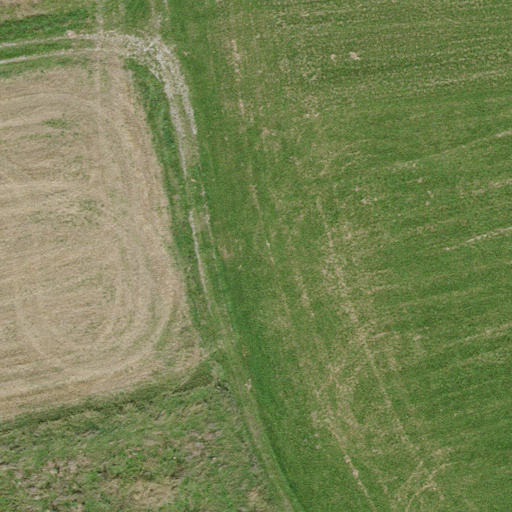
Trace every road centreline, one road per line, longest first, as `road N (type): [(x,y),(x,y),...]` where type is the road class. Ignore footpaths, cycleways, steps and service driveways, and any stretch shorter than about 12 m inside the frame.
road 1 (track): [(287,511),(228,336),(153,0)]
road 2 (track): [(0,57),(117,46),(171,68)]
